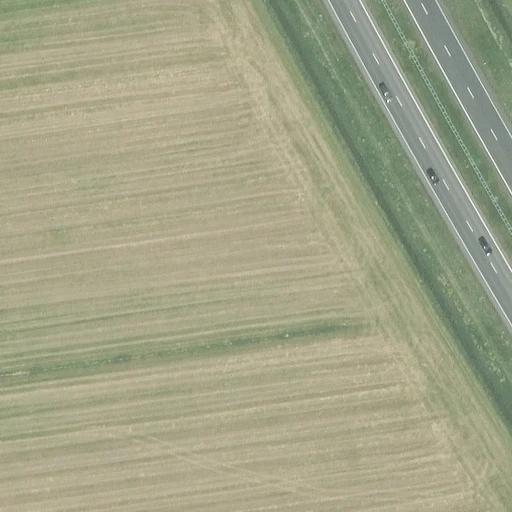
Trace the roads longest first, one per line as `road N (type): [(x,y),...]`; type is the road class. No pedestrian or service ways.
road 1 (trunk): [(346,0),(511,302)]
road 2 (trunk): [(511,165),(419,0)]
